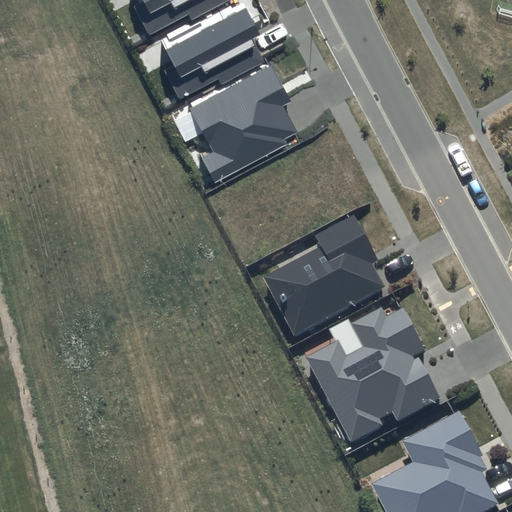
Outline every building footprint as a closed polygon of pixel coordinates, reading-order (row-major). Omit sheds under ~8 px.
[(142,0),(144,2),(133,7),(148,35),(215,0),(142,0)] [(257,32),(240,0),(161,42),(174,66),(164,71),(179,100),(260,57),(249,36),(257,32)] [(214,184),(286,145),(283,140),(295,134),(281,107),(290,102),(271,66),(189,110),(213,153),(201,159),(214,184)] [(263,279),(294,336),(384,288),(372,265),(378,262),(353,216),(315,236),(321,248),(263,279)] [(306,358),(351,443),(382,426),(379,419),(392,412),(397,422),(439,399),(418,359),(414,361),(412,357),(423,351),(401,310),(386,318),(380,309),(351,324),(363,348),(346,357),(337,341),(306,358)] [(372,485),(386,511),(484,511),(498,505),(481,474),(486,471),(479,458),(482,456),(458,413),(403,442),(414,463),(372,485)]
